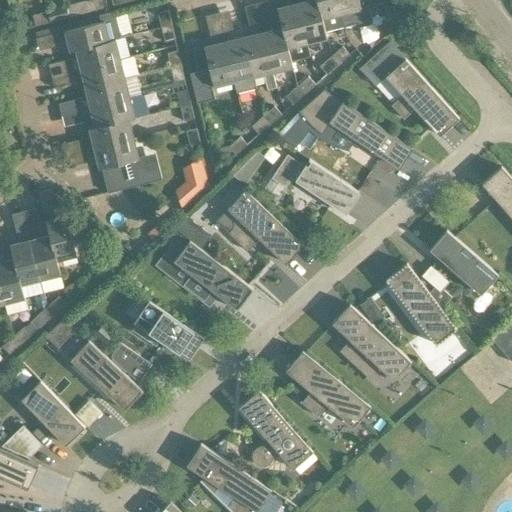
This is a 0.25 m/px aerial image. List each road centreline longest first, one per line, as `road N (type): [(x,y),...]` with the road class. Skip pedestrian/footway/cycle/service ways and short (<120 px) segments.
road 1 (residential): [(165,436),(505,118)]
road 2 (residential): [(449,0),(433,20),(436,42),(505,118)]
road 3 (residential): [(0,200),(29,179),(10,93),(0,91)]
road 4 (residential): [(80,511),(89,476),(122,448),(165,436)]
